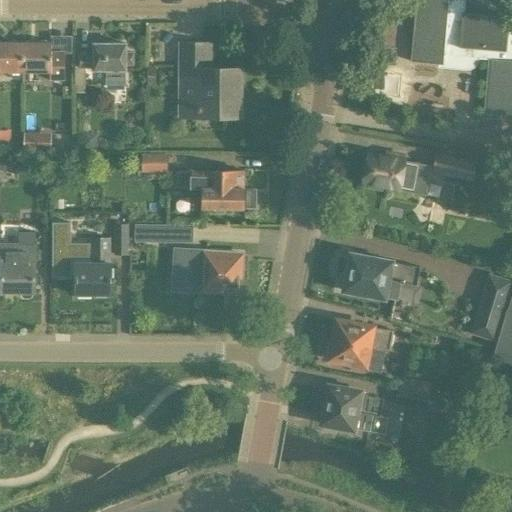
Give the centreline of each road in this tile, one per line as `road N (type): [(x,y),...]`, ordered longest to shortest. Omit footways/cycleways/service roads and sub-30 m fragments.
road 1 (residential): [(276,358),(327,88),(315,39)]
road 2 (residential): [(315,39),(266,13),(232,7),(0,5)]
road 3 (residential): [(276,358),(0,352)]
road 4 (residential): [(252,501),(276,358)]
